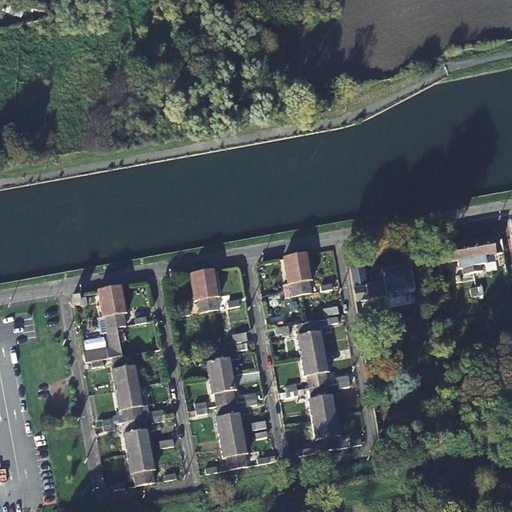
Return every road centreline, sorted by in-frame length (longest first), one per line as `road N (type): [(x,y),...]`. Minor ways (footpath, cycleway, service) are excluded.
road 1 (residential): [(244,255),(286,467),(373,450)]
road 2 (residential): [(60,288),(99,497),(146,493)]
road 3 (residential): [(153,271),(192,478),(146,493)]
road 4 (residential): [(335,239),(373,450)]
road 5 (residential): [(511,207),(335,239)]
